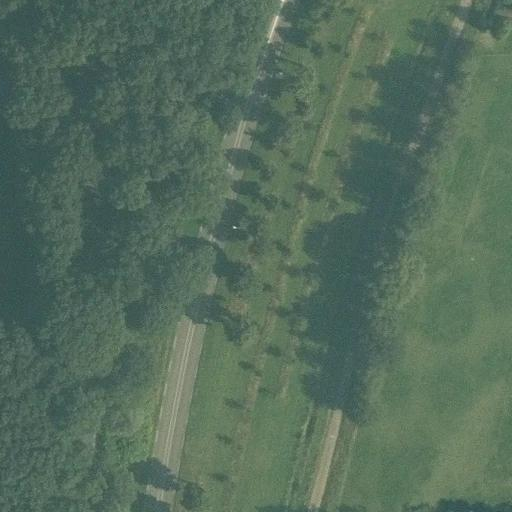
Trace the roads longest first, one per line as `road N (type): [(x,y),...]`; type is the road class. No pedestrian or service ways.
road 1 (unclassified): [(313,511),(346,368),(467,0)]
road 2 (primary): [(159,511),(232,153),(284,0)]
road 3 (unclassified): [(79,511),(90,253),(78,92),(55,0)]
